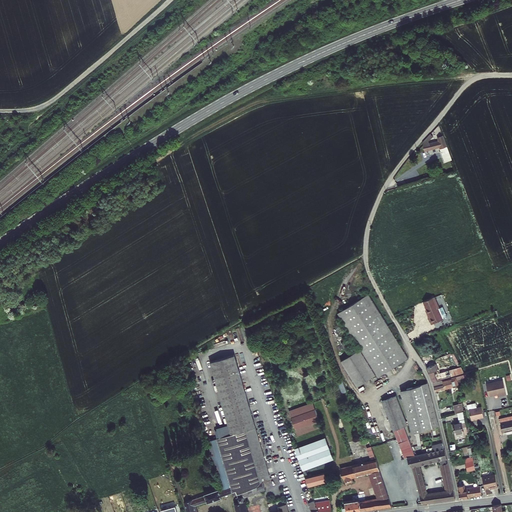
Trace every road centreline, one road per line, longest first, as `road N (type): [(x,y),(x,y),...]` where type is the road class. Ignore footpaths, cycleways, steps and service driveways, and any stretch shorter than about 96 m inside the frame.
road 1 (secondary): [(0,243),(249,87),(459,0)]
road 2 (track): [(379,295),(366,241),(387,183),(468,81),(511,75)]
road 3 (residential): [(459,504),(426,374),(379,295)]
road 4 (track): [(0,111),(47,105),(169,0)]
